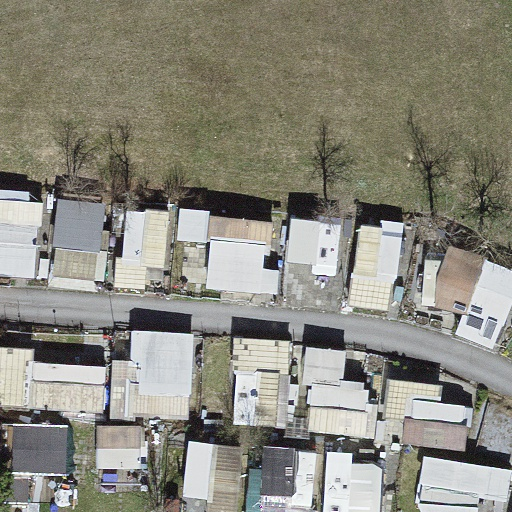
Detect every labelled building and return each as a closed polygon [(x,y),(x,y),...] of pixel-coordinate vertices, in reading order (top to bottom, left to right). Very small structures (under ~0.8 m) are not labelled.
[(0,266),(37,268),(40,185),(0,183),(0,266)] [(53,197),(59,280),(105,276),(99,193),(53,197)] [(118,279),(154,283),(163,202),(127,197),(118,279)] [(335,287),(339,206),(290,204),(286,285),(335,287)] [(210,285),(267,285),(266,210),(209,210),(210,285)] [(356,211),(351,298),(395,301),(401,214),(356,211)] [(498,336),(511,283),(511,257),(436,237),(421,290),(460,301),(453,323),(498,336)] [(192,401),(195,322),(130,320),(127,399),(192,401)] [(236,329),(233,410),(282,412),(285,331),(236,329)] [(368,426),(375,371),(344,367),(348,341),(312,336),(302,418),(368,426)] [(0,397),(105,400),(106,346),(0,344),(0,397)] [(388,370),(378,429),(468,444),(479,385),(388,370)] [(99,413),(99,470),(148,469),(147,413),(99,413)] [(8,465),(68,467),(70,416),(10,415),(8,465)] [(187,428),(185,497),(240,499),(242,430),(187,428)] [(261,511),(287,511),(288,497),(314,498),(315,435),(262,434),(261,511)] [(336,486),(383,493),(390,445),(342,439),(336,486)] [(421,511),(498,511),(501,452),(425,449),(421,511)]
